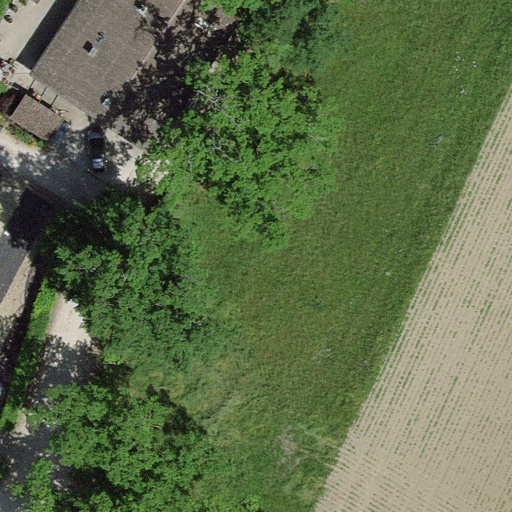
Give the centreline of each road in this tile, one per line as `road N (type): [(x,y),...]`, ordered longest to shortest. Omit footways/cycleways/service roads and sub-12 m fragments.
road 1 (track): [(43,511),(47,447),(110,200),(0,142)]
road 2 (track): [(110,200),(129,199),(263,0)]
